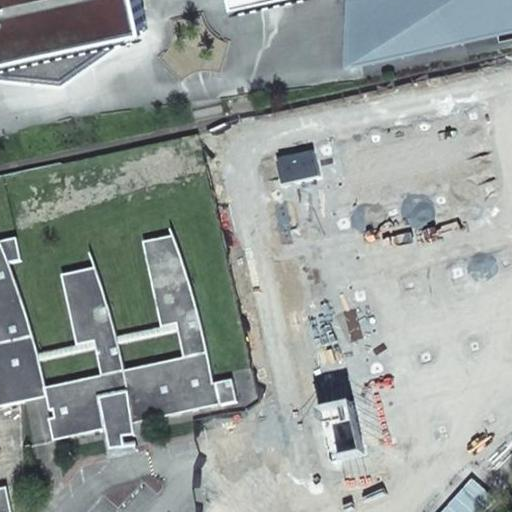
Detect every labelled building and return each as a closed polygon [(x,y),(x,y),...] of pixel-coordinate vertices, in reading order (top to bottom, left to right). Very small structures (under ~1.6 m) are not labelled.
[(0,0),(0,51),(6,80),(68,85),(148,29),(141,0),(0,0)] [(511,0),(353,0),(353,66),(408,54),(466,42),(466,38),(506,29),(507,32),(511,31),(511,0)] [(103,377),(46,384),(49,398),(51,412),(55,411),(56,419),(50,420),(55,442),(107,432),(123,428),(118,421),(133,418),(134,425),(239,403),(234,380),(215,384),(211,362),(207,344),(200,314),(194,292),(187,270),(175,236),(145,243),(163,328),(178,325),(185,359),(127,371),(120,343),(113,316),(103,286),(97,268),(63,276),(78,347),(96,343),(103,377)] [(23,389),(46,384),(43,367),(39,352),(32,328),(28,317),(21,299),(15,286),(7,269),(23,262),(18,239),(0,243),(0,511),(13,511),(8,488),(0,489),(0,408),(26,403),(23,389)] [(46,384),(23,389),(26,403),(49,398),(46,384)] [(123,428),(107,432),(112,457),(140,451),(134,425),(133,418),(118,421),(123,428)]
